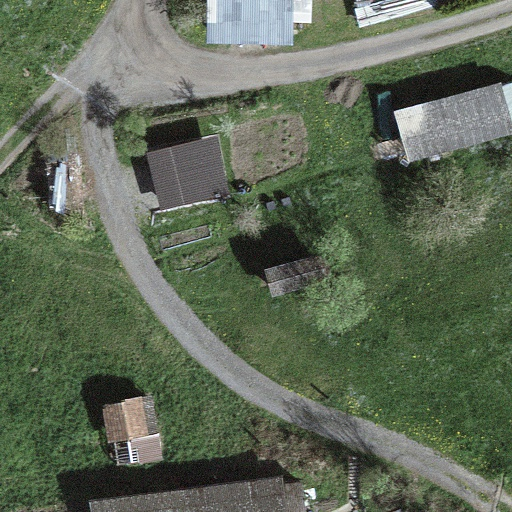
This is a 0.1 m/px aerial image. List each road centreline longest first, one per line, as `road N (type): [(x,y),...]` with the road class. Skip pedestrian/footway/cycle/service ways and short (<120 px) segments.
road 1 (track): [(511,1),(352,60),(89,91)]
road 2 (track): [(89,91),(0,178)]
